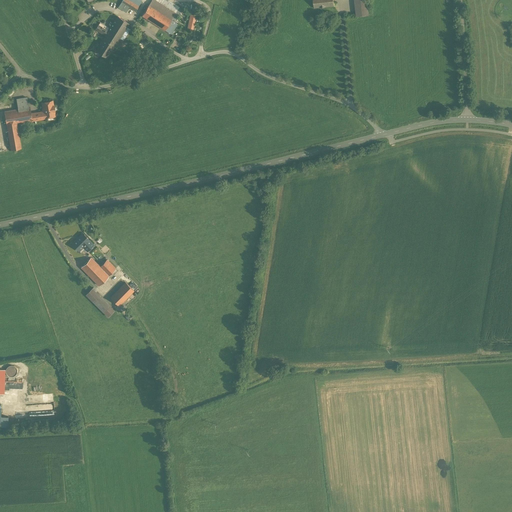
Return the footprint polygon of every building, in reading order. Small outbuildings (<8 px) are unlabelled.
[(138,6),(129,0),(122,0),(121,2),(129,7),(135,11),(138,6),(138,5),(138,6)] [(366,0),(354,0),(356,16),(368,14),(366,0)] [(171,19),(148,5),(142,15),(171,34),(177,24),(173,21),(171,19)] [(178,7),(171,19),(173,21),(181,9),(178,7)] [(195,15),(190,14),(187,29),(192,30),(195,15)] [(326,15),(324,15),(323,16),(322,16),(322,17),(321,17),(321,18),(320,19),(320,20),(320,21),(320,22),(320,23),(320,24),(321,25),(322,26),(323,26),(323,27),(324,27),(326,27),(327,27),(328,27),(328,26),(329,26),(330,26),(330,25),(331,24),(331,23),(332,23),(332,22),(332,21),(332,20),(331,19),(331,18),(330,17),(329,16),(328,16),(327,15),(326,15)] [(117,16),(109,28),(99,22),(95,29),(96,29),(105,35),(95,50),(106,57),(119,37),(123,39),(130,29),(126,26),(128,23),(117,16)] [(26,97),(16,99),(18,109),(28,107),(26,97)] [(52,101),(42,102),(43,111),(30,113),(31,120),(46,118),(46,117),(54,115),(53,110),(54,110),(53,105),(53,106),(52,101)] [(18,109),(14,109),(16,122),(21,122),(22,127),(29,125),(28,121),(31,120),(30,113),(29,107),(28,107),(18,109)] [(14,109),(4,111),(6,124),(11,149),(20,148),(16,122),(14,109)] [(83,233),(72,243),(79,250),(84,244),(89,239),(83,233)] [(93,243),(89,239),(84,244),(89,248),(93,243)] [(100,266),(91,257),(81,267),(99,285),(115,268),(106,259),(100,266)] [(125,282),(110,297),(118,305),(133,290),(125,282)] [(99,294),(93,287),(86,295),(92,301),(98,295),(99,294)] [(109,306),(98,295),(92,301),(103,312),(109,306)] [(13,365),(12,365),(11,365),(10,365),(9,365),(8,365),(8,366),(7,366),(6,367),(6,368),(5,368),(5,369),(5,370),(5,371),(5,372),(6,373),(6,374),(7,375),(8,375),(8,376),(9,376),(10,376),(11,376),(12,376),(13,376),(14,376),(14,375),(15,375),(15,374),(16,373),(16,372),(16,371),(17,370),(16,369),(16,368),(16,367),(15,366),(14,366),(14,365),(13,365)] [(13,390),(3,390),(3,404),(13,405),(13,390)]
